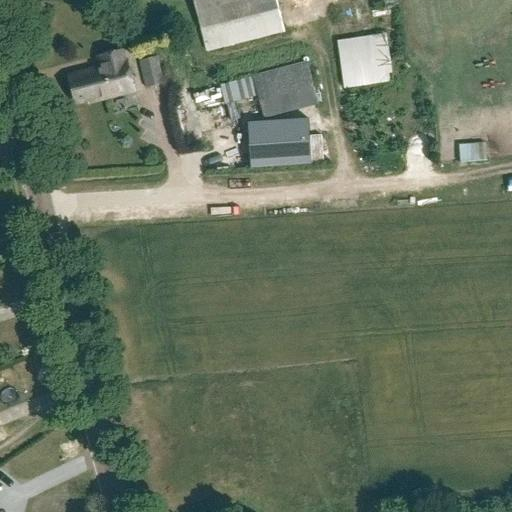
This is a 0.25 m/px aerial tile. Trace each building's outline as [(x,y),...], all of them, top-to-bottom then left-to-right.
[(194,0),(201,28),(277,9),(275,0),(194,0)] [(345,88),(393,80),(386,35),(338,43),(345,88)] [(124,63),(122,52),(98,58),(101,69),(68,77),(75,103),(89,100),(90,102),(134,91),(127,63),(124,63)] [(145,89),(175,81),(169,54),(139,62),(145,89)] [(260,102),(314,88),(308,63),(253,77),(260,102)] [(247,124),(250,169),(312,165),(312,164),(309,120),(247,124)]
